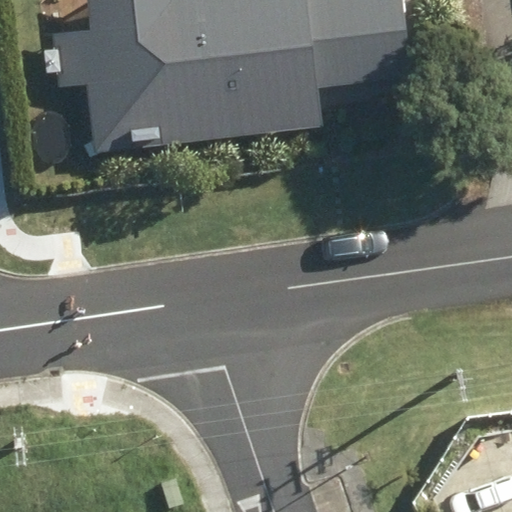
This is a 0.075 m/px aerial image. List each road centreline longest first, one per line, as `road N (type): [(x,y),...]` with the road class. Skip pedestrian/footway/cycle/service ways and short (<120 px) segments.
road 1 (residential): [(200,298),(511,260)]
road 2 (residential): [(200,298),(273,511)]
road 3 (residential): [(0,329),(200,298)]
